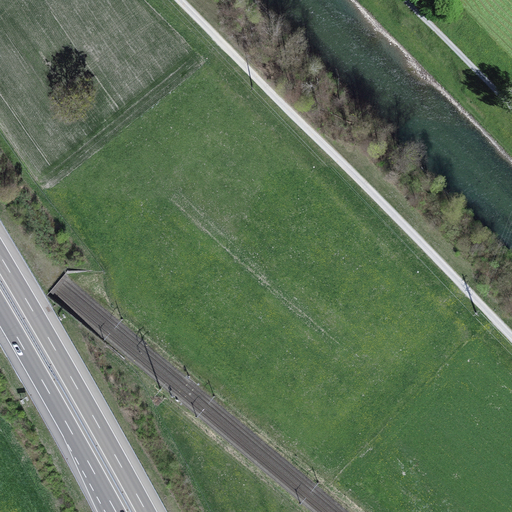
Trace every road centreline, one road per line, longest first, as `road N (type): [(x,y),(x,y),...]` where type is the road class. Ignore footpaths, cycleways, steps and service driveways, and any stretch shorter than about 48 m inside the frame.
road 1 (track): [(511,336),(179,0)]
road 2 (motorway): [(146,511),(0,255)]
road 3 (motorway): [(0,308),(115,511)]
